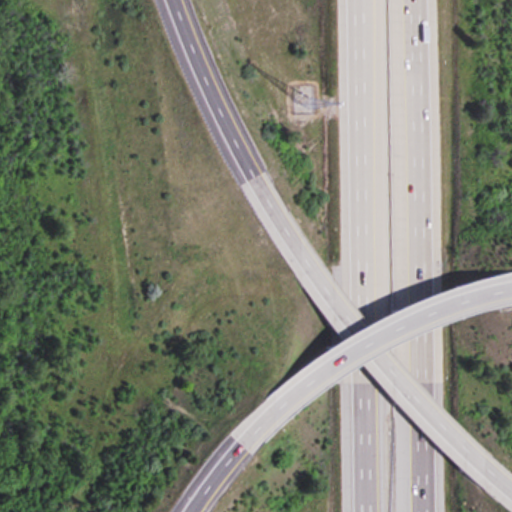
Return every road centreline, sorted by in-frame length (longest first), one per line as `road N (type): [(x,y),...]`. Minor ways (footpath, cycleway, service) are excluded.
road 1 (motorway): [(422,511),(413,0)]
road 2 (motorway): [(358,0),(364,511)]
road 3 (motorway): [(267,215),(383,371),(511,496)]
road 4 (motorway): [(501,286),(372,332),(256,413)]
road 5 (motorway): [(165,0),(208,105),(267,215)]
road 6 (motorway): [(256,413),(171,511)]
